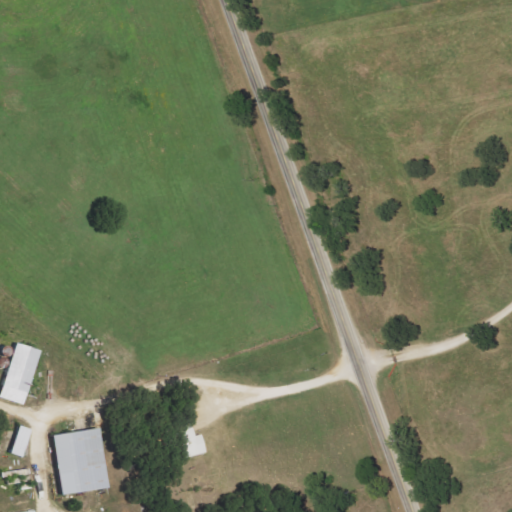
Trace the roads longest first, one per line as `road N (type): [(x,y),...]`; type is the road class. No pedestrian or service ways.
road 1 (secondary): [(224,0),(360,370)]
road 2 (secondary): [(360,370),(411,511)]
